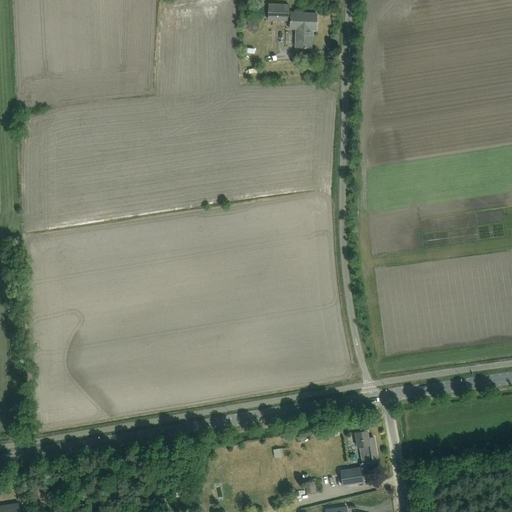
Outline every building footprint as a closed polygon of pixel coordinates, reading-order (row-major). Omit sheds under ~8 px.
[(269,4),(268,20),(288,21),(288,15),(289,5),(269,4)] [(240,6),(240,28),(258,29),(259,17),(248,17),(248,6),(240,6)] [(290,21),(290,29),(296,30),(295,47),(304,47),(304,48),(305,48),(306,47),(311,48),(311,47),(309,47),(310,36),(312,36),(312,30),(316,30),(317,14),(291,13),(291,15),(290,21)] [(367,430),(355,432),(357,442),(357,447),(358,448),(359,447),(362,462),(362,463),(360,463),(361,467),(362,474),(372,472),(376,466),(376,461),(378,460),(374,436),(368,437),(367,430)] [(361,467),(340,470),(342,485),(363,482),(362,474),(361,467)] [(198,482),(196,470),(188,472),(188,474),(182,475),(184,484),(198,482)] [(317,493),(315,481),(305,483),(307,494),(310,493),(310,494),(317,493)] [(18,503),(0,506),(0,511),(20,511),(19,511),(18,503)]
